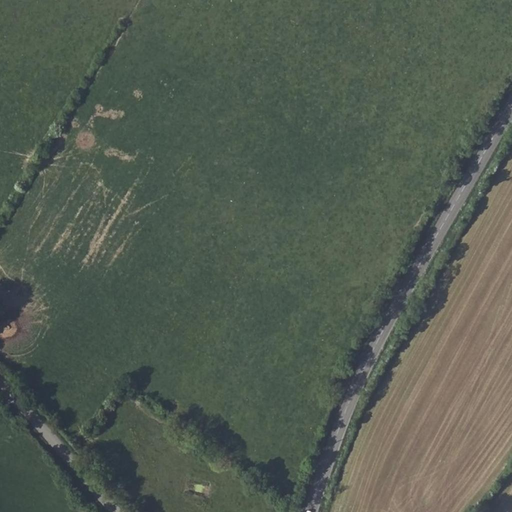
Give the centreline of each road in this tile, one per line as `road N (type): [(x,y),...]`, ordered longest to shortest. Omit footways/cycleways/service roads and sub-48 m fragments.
road 1 (tertiary): [(311,511),(387,317),(511,103)]
road 2 (unclassified): [(0,384),(114,511)]
